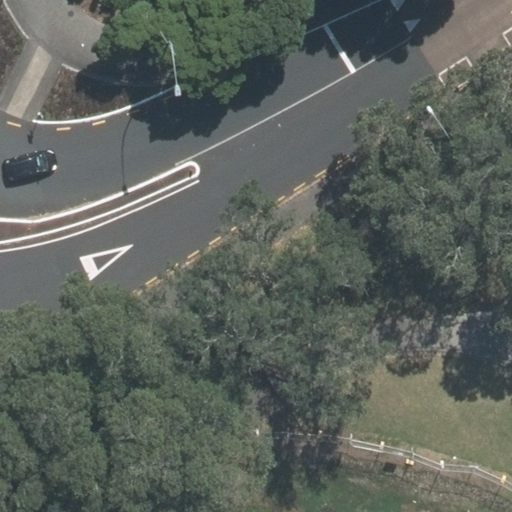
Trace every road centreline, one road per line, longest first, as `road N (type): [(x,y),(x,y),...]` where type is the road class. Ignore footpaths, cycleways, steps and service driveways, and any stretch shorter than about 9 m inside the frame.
road 1 (residential): [(312,106),(218,201),(163,240),(0,294)]
road 2 (residential): [(0,172),(103,164),(225,121),(312,106)]
road 3 (residential): [(477,0),(312,106)]
